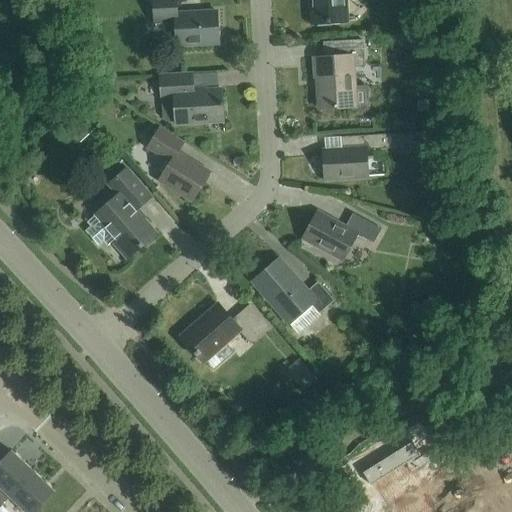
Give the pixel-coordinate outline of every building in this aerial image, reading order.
[(177,15),(175,0),(151,0),(153,24),(174,22),(175,46),(218,44),(217,13),(177,15)] [(309,0),(311,25),(346,23),(344,0),(309,0)] [(352,107),(352,112),(369,110),(368,87),(352,88),(351,68),(364,67),(362,41),(339,43),(340,58),(314,59),(315,80),(317,80),(319,109),(352,107)] [(193,92),(192,75),(159,77),(160,100),(173,99),(174,125),(223,122),(221,90),(193,92)] [(183,144),(159,129),(147,148),(170,163),(159,182),(191,202),(209,173),(178,153),(183,144)] [(415,147),(415,133),(347,137),(347,151),(322,152),(324,180),(367,177),(365,151),(415,147)] [(150,198),(126,170),(108,185),(118,196),(94,217),(87,223),(90,227),(85,232),(98,247),(103,242),(107,247),(115,241),(117,243),(115,245),(127,259),(155,235),(135,211),(150,198)] [(344,228),(317,213),(302,240),(342,261),(356,235),(373,244),(381,230),(352,214),(344,228)] [(307,292),(277,259),(251,282),(289,325),(296,333),(301,333),(318,318),(318,314),(333,302),(317,283),(307,292)] [(232,321),(217,305),(180,338),(203,363),(239,331),(249,343),(268,327),(249,306),(232,321)] [(317,380),(300,361),(288,372),(305,391),(317,380)] [(412,442),(363,473),(371,486),(420,455),(412,442)] [(0,464),(0,488),(9,497),(33,472),(12,452),(0,464)] [(35,511),(54,493),(33,472),(9,497),(25,511),(35,511)]
